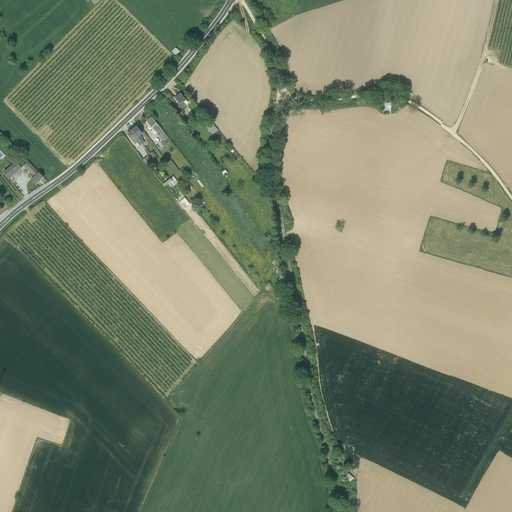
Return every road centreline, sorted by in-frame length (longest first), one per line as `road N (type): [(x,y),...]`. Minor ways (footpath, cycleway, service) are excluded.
road 1 (track): [(279,94),(268,151),(273,188),(338,511)]
road 2 (track): [(511,196),(477,153),(392,93),(305,102),(279,94),(272,56),(240,0)]
road 3 (secondary): [(0,226),(164,84),(230,0)]
road 4 (track): [(496,0),(474,87),(452,132)]
